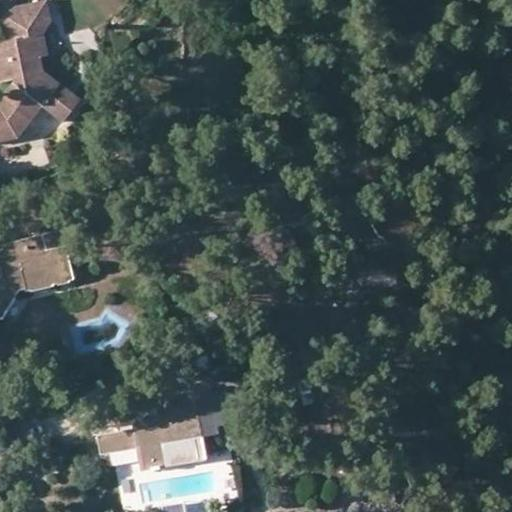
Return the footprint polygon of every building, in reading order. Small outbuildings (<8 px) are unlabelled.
[(45,0),(41,0),(9,6),(12,18),(0,20),(0,28),(2,39),(2,40),(4,40),(11,77),(12,81),(0,93),(0,136),(14,134),(40,103),(60,120),(78,99),(42,69),(39,55),(46,54),(41,32),(49,20),(45,0)] [(9,6),(0,8),(0,20),(12,18),(9,6)] [(0,79),(11,77),(4,40),(2,40),(2,39),(0,39),(0,79)] [(71,281),(59,232),(0,245),(0,319),(17,294),(71,281)] [(200,455),(188,387),(88,405),(91,423),(128,417),(136,415),(137,422),(129,424),(92,430),(96,451),(134,444),(138,466),(200,455)] [(128,417),(91,423),(92,430),(129,424),(137,422),(136,415),(128,417)]
